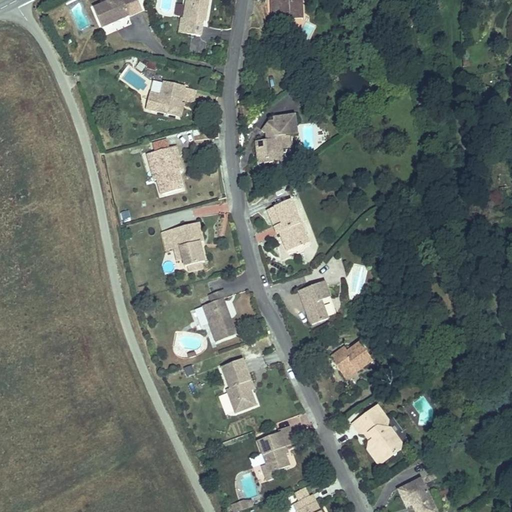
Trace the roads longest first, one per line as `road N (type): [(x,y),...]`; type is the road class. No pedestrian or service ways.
road 1 (unclassified): [(19,0),(88,147),(120,301),(211,511)]
road 2 (residential): [(243,0),(230,99),(247,242),(363,511)]
